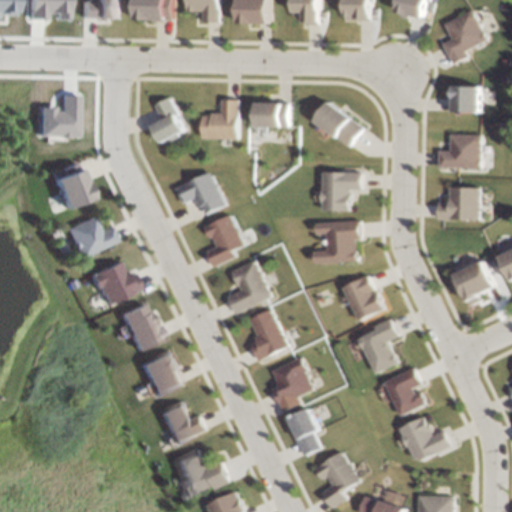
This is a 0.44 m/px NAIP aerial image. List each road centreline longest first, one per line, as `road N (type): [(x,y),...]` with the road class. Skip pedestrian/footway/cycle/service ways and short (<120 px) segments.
road 1 (residential): [(286,511),(113,153),(114,61)]
road 2 (residential): [(385,78),(406,119),(401,251),(484,425),(486,511)]
road 3 (residential): [(0,56),(358,68),(385,78)]
